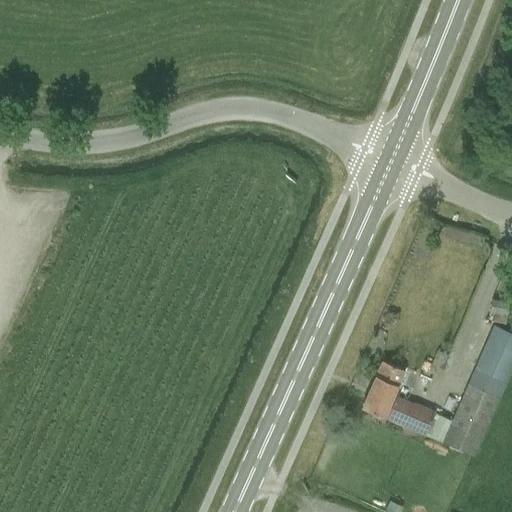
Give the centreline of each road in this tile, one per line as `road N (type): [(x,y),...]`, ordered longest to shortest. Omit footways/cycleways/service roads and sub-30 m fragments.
road 1 (unclassified): [(390,160),(250,108),(208,111),(100,146),(0,139)]
road 2 (primary): [(234,511),(390,160)]
road 3 (primary): [(390,160),(454,0)]
road 4 (unclassified): [(511,213),(390,160)]
